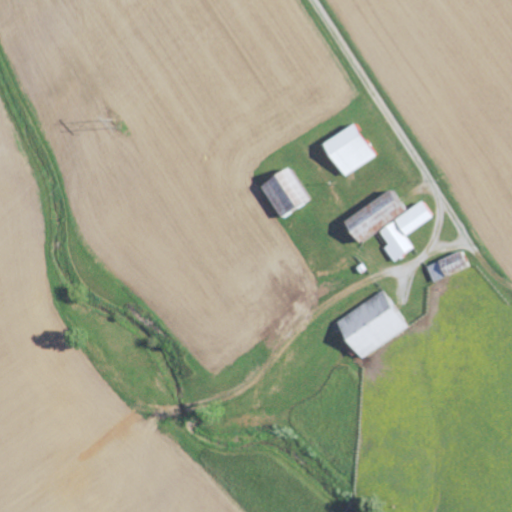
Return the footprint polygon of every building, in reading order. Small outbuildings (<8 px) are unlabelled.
[(346,176),(376,156),(355,123),(325,144),(346,176)] [(282,217),(310,199),(290,167),(261,185),(282,217)] [(346,219),(360,242),(380,229),(389,244),(386,246),(394,260),(414,248),(406,235),(432,219),(422,202),(406,212),(393,191),(346,219)] [(468,266),(461,251),(427,265),(433,280),(468,266)] [(408,328),(385,291),(337,320),(360,357),(408,328)]
